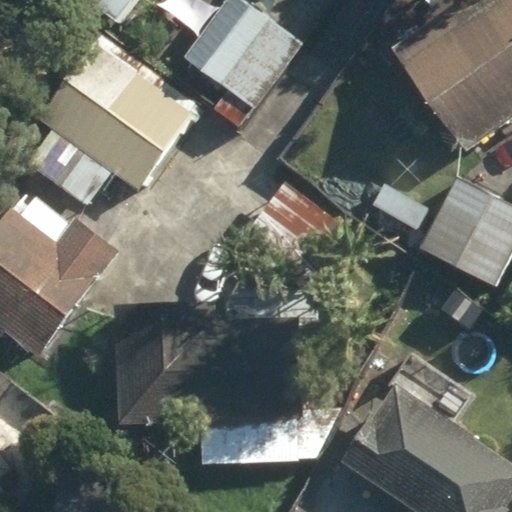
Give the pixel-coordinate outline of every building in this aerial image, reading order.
[(154,0),(107,0),(141,21),(154,0)] [(183,66),(254,118),(302,52),(230,0),(183,66)] [(511,0),(469,0),(391,58),(468,160),(511,127),(511,0)] [(30,169),(89,214),(115,179),(139,197),(203,114),(106,40),(40,126),(54,136),(30,169)] [(145,61),(168,79),(184,59),(161,41),(145,61)] [(430,243),(506,280),(511,268),(511,208),(458,183),(430,243)] [(0,341),(5,337),(40,364),(121,259),(78,226),(73,230),(27,195),(0,230),(0,341)] [(200,432),(201,470),(319,466),(345,415),(303,416),(300,328),(321,329),(321,287),(231,290),(233,329),(218,329),(217,314),(114,316),(118,435),(200,432)] [(52,398),(81,422),(107,393),(78,368),(52,398)] [(347,473),(406,511),(510,511),(511,509),(511,467),(400,394),(347,473)] [(0,485),(15,475),(0,452),(0,485)]
